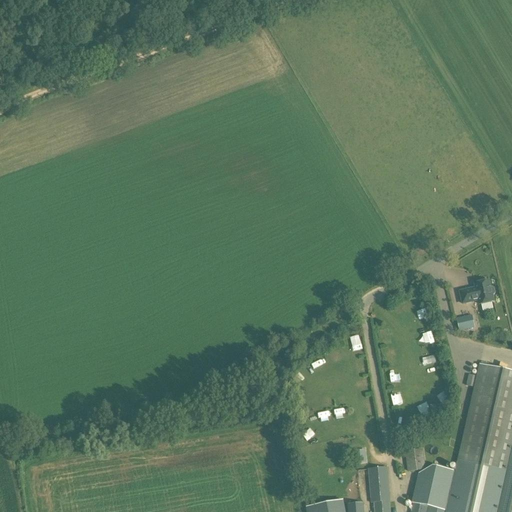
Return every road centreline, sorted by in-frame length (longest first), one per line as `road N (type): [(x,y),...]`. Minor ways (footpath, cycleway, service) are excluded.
road 1 (unclassified): [(14,449),(187,410),(511,213)]
road 2 (track): [(299,0),(0,114)]
